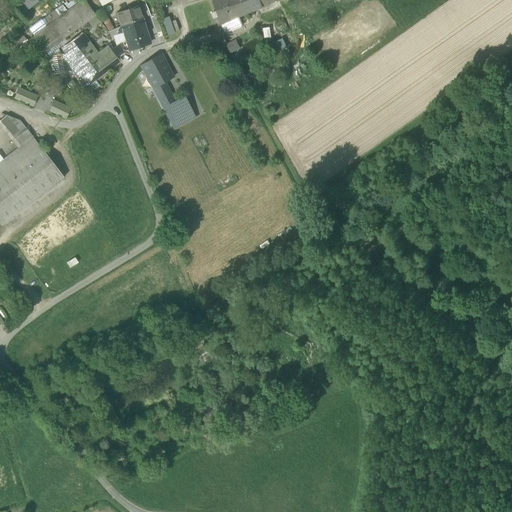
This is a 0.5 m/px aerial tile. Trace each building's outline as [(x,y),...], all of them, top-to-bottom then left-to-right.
[(33,36),(45,52),(63,38),(68,34),(67,32),(72,27),(74,30),(80,25),(81,26),(95,15),(83,0),(82,0),(41,31),(33,36)] [(212,0),(220,24),(238,17),(232,0),(212,0)] [(232,0),(238,17),(244,14),(276,1),(275,0),(232,0)] [(117,14),(120,26),(130,22),(130,23),(142,19),(138,6),(117,14)] [(167,35),(174,33),(171,22),(169,17),(161,19),(167,35)] [(224,34),(242,27),(238,17),(220,24),(224,34)] [(100,22),(107,32),(114,29),(106,18),(100,22)] [(149,43),(142,19),(130,23),(130,22),(120,26),(122,33),(125,42),(121,44),(124,52),(149,43)] [(171,22),(174,33),(179,31),(175,20),(171,22)] [(122,33),(120,26),(117,28),(118,32),(112,34),(116,46),(113,49),(110,45),(98,54),(84,35),(64,50),(67,54),(71,51),(71,50),(84,40),(89,47),(86,50),(94,60),(104,53),(108,58),(114,54),(116,57),(124,52),(121,44),(125,42),(122,33)] [(270,28),(263,29),(264,39),(271,38),(270,28)] [(10,48),(15,53),(25,44),(20,38),(10,48)] [(282,39),(270,44),(274,54),(287,48),(282,39)] [(86,87),(89,85),(94,80),(119,61),(116,58),(116,57),(114,54),(108,58),(104,53),(94,60),(86,50),(89,47),(84,40),(71,50),(71,51),(67,54),(63,57),(86,87)] [(235,40),(226,45),(231,54),(240,49),(235,40)] [(174,77),(161,54),(140,66),(152,88),(165,81),(174,77)] [(51,78),(46,73),(42,76),(47,82),(51,78)] [(99,86),(94,80),(89,85),(93,90),(99,86)] [(152,88),(162,107),(175,101),(165,81),(152,88)] [(32,106),(36,96),(19,89),(15,98),(32,106)] [(162,107),(167,116),(188,105),(184,96),(175,101),(162,107)] [(68,109),(54,102),(50,111),(64,117),(68,109)] [(195,118),(188,105),(167,116),(174,129),(195,118)] [(3,127),(19,147),(32,137),(20,121),(6,116),(0,120),(0,125),(2,127),(3,127)] [(0,161),(0,194),(33,169),(48,188),(63,177),(32,137),(19,147),(0,161)] [(0,224),(0,225),(48,188),(33,169),(0,194),(0,224)] [(86,417),(94,425),(99,421),(91,412),(86,417)] [(108,415),(106,416),(103,417),(101,418),(105,427),(112,424),(108,415)]
